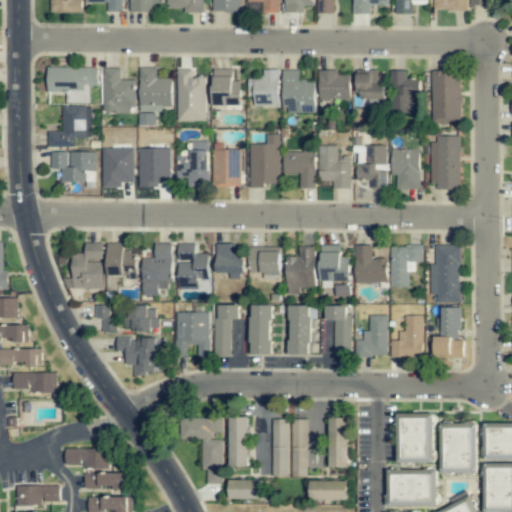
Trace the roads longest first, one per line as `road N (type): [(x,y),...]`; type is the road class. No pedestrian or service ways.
road 1 (residential): [(198,511),(96,361),(45,260),(26,172),(22,0)]
road 2 (residential): [(493,215),(0,211)]
road 3 (residential): [(23,38),(476,42),(487,49)]
road 4 (residential): [(134,411),(172,391),(219,381),(480,382),(491,375)]
road 5 (residential): [(487,49),(491,375)]
road 6 (residential): [(134,411),(49,438),(43,454),(0,454)]
